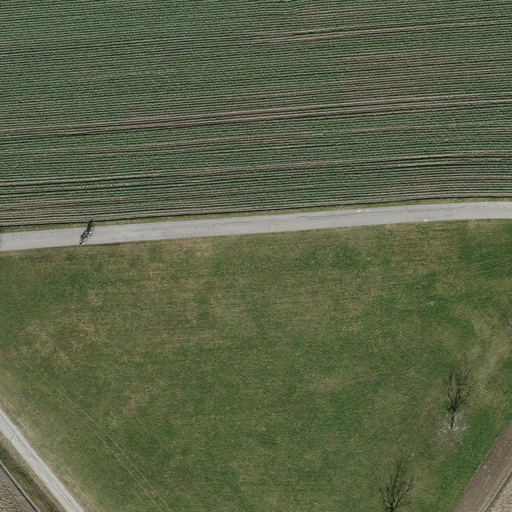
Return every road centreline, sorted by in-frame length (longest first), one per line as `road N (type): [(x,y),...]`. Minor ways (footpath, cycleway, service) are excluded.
road 1 (track): [(511,211),(414,210),(0,238)]
road 2 (track): [(78,511),(0,409)]
